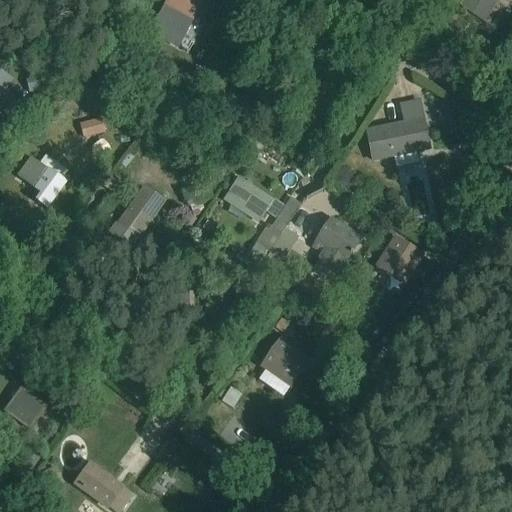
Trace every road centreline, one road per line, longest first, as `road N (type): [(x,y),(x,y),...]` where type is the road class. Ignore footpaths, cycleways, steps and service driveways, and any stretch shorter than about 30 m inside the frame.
road 1 (residential): [(0,299),(282,505)]
road 2 (residential): [(311,0),(511,138)]
